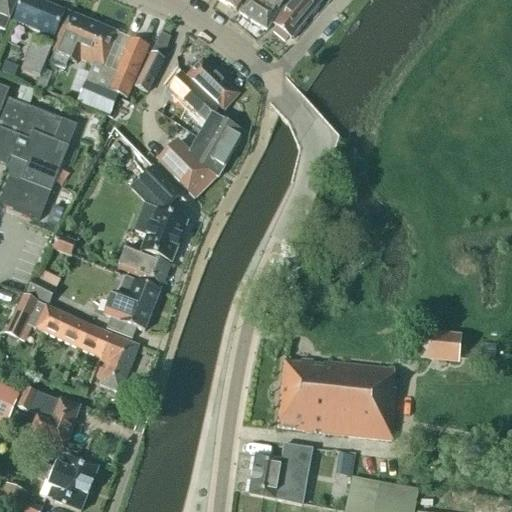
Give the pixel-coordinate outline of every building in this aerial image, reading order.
[(0,0),(0,30),(4,33),(17,0),(0,0)] [(31,0),(22,0),(13,24),(33,33),(44,6),(31,0)] [(244,0),(216,0),(216,1),(236,14),(244,0)] [(271,25),(284,2),(281,0),(248,0),(239,16),(266,33),(271,25)] [(281,0),(284,2),(271,25),(276,29),(272,35),(284,45),(289,39),(290,41),(323,2),(321,0),(281,0)] [(44,6),(33,33),(54,41),(65,14),(44,6)] [(148,48),(130,41),(116,74),(105,69),(118,36),(68,15),(52,56),(54,56),(50,66),(64,72),(68,62),(76,66),(78,61),(93,67),(87,83),(78,105),(109,117),(118,97),(127,100),(148,48)] [(161,30),(153,49),(163,54),(172,35),(161,30)] [(53,50),(35,43),(22,74),(41,81),(53,50)] [(134,91),(148,97),(165,63),(151,56),(134,91)] [(239,96),(202,62),(186,79),(224,113),(239,96)] [(218,109),(180,75),(166,89),(210,130),(200,144),(209,151),(212,147),(229,160),(243,134),(214,117),(218,109)] [(0,88),(0,165),(13,170),(0,202),(0,206),(39,223),(69,150),(68,149),(76,128),(6,100),(9,93),(0,88)] [(229,160),(212,147),(209,151),(200,144),(191,159),(178,146),(158,165),(193,202),(216,180),(217,180),(229,160)] [(180,198),(152,171),(140,184),(137,182),(128,190),(144,206),(133,236),(144,240),(139,255),(170,268),(187,225),(165,217),(167,212),(180,198)] [(70,259),(75,245),(58,239),(53,253),(70,259)] [(138,256),(125,251),(117,271),(162,289),(170,268),(139,255),(138,256)] [(110,334),(132,342),(137,331),(144,334),(160,293),(126,279),(119,297),(113,295),(104,319),(114,322),(110,334)] [(33,282),(26,297),(48,308),(56,293),(33,282)] [(110,337),(87,327),(23,299),(5,336),(25,346),(32,330),(100,363),(110,337)] [(425,308),(423,320),(464,326),(466,314),(425,308)] [(128,375),(138,350),(110,337),(100,363),(107,366),(128,375)] [(459,343),(424,339),(422,358),(457,362),(459,343)] [(277,430),(303,433),(302,434),(392,444),(395,392),(393,392),(394,373),(319,365),(318,368),(308,367),(308,363),(284,361),(277,430)] [(119,396),(128,375),(107,366),(99,388),(119,396)] [(86,398),(89,388),(80,384),(76,394),(86,398)] [(64,450),(80,412),(26,389),(23,395),(16,392),(12,401),(19,404),(18,409),(36,416),(28,435),(64,450)] [(0,397),(0,422),(6,426),(16,405),(0,397)] [(249,497),(302,506),(312,452),(284,447),(281,462),(255,457),(249,497)] [(37,480),(45,484),(39,498),(72,511),(81,511),(98,471),(75,462),(77,457),(63,451),(56,470),(43,465),(37,480)] [(338,463),(352,466),(353,458),(339,455),(338,463)] [(413,511),(417,492),(351,481),(346,511),(413,511)] [(41,511),(42,511),(32,508),(23,504),(26,495),(5,486),(4,490),(0,488),(0,509),(6,511),(41,511)]
